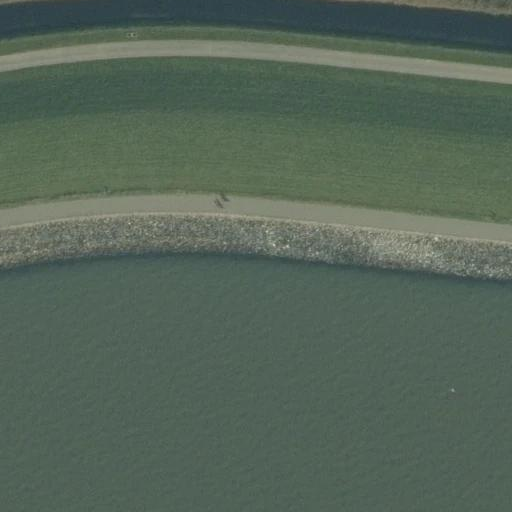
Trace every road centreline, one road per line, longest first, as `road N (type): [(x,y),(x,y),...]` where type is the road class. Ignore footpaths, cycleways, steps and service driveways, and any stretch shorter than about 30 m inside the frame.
road 1 (unclassified): [(511,86),(236,58),(109,60),(0,74)]
road 2 (unclassified): [(0,221),(178,204),(511,234)]
